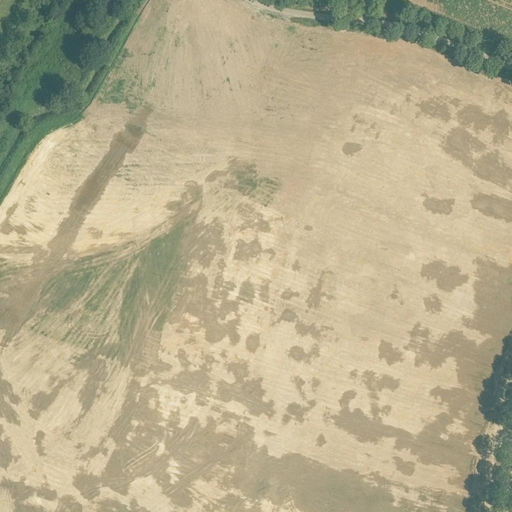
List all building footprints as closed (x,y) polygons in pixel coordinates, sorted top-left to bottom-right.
[(461,85),(333,34),(328,45),(260,5),(232,0),(198,0),(139,150),(132,148),(122,172),(191,199),(200,177),(394,254),(461,85)] [(171,2),(163,17),(159,14),(155,21),(181,35),(193,14),(171,2)] [(511,105),(461,85),(394,254),(511,300),(511,105)] [(97,255),(32,420),(245,505),(262,511),(290,511),(354,355),(160,278),(169,255),(101,228),(92,253),(97,255)] [(511,511),(511,417),(354,355),(290,511),(511,511)] [(42,374),(25,367),(20,381),(36,388),(42,374)] [(0,511),(241,511),(245,505),(32,420),(0,407),(0,511)]
